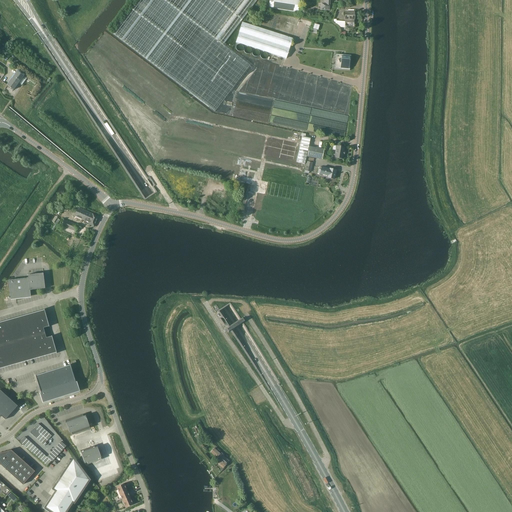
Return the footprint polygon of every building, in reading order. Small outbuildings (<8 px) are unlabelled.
[(250,65),(223,44),(256,0),(257,0),(262,3),(264,0),(138,0),(113,34),(214,112),(250,65)] [(299,0),(269,0),(268,8),(274,9),(298,13),(299,0)] [(321,3),(321,10),(329,10),(329,4),(329,0),(324,0),(325,3),(321,3)] [(345,12),(345,19),(345,23),(354,22),(354,19),(354,12),(345,12)] [(236,42),(281,57),(286,58),(292,38),(242,22),(236,42)] [(104,33),(92,49),(107,61),(173,115),(179,108),(186,99),(104,33)] [(336,54),(334,69),(350,71),(351,55),(336,54)] [(7,85),(13,90),(19,83),(21,85),(22,85),(27,78),(24,76),(17,71),(7,85)] [(251,112),(247,119),(293,126),(293,121),(288,121),(286,113),(292,112),(292,111),(285,110),(286,102),(284,106),(285,102),(282,101),(283,104),(280,103),(279,103),(278,103),(279,101),(276,99),(268,101),(268,103),(267,102),(248,100),(234,102),(241,103),(237,111),(233,111),(232,114),(239,115),(240,109),(242,109),(242,107),(251,112)] [(252,123),(179,108),(173,115),(163,127),(160,143),(165,144),(164,149),(168,150),(167,154),(171,155),(170,160),(175,161),(174,165),(240,179),(240,176),(246,151),(252,123)] [(331,156),(331,159),(334,160),(334,159),(342,160),(342,159),(344,147),(336,146),(333,145),(333,150),(336,150),(335,157),(331,156)] [(307,157),(322,159),(324,149),(309,147),(307,157)] [(305,164),(300,163),(246,151),(240,176),(252,179),(249,191),(301,202),(306,177),(302,176),(305,164)] [(310,172),(313,163),(314,159),(308,157),(308,158),(306,158),(305,163),(306,163),(305,170),(310,172)] [(321,167),(319,167),(317,173),(328,176),(327,177),(334,179),(336,170),(329,169),(321,167)] [(212,187),(210,195),(211,195),(210,199),(223,203),(224,199),(226,200),(228,192),(212,187)] [(98,216),(78,208),(74,216),(85,220),(84,223),(85,223),(85,224),(87,225),(88,224),(94,227),(98,216)] [(58,219),(52,229),(54,231),(60,220),(58,219)] [(78,226),(64,220),(60,229),(74,234),(78,226)] [(43,273),(28,275),(28,278),(8,280),(10,298),(31,296),(30,290),(45,288),(43,273)] [(57,353),(52,336),(51,336),(46,338),(43,328),(49,326),(49,327),(44,309),(44,311),(0,323),(0,367),(56,352),(56,353),(57,353)] [(70,364),(69,364),(70,366),(36,377),(35,375),(43,401),(78,390),(70,364)] [(17,406),(0,390),(0,416),(1,416),(5,420),(17,406)] [(90,428),(86,419),(85,415),(83,416),(82,414),(65,420),(70,433),(71,432),(72,434),(90,428)] [(101,459),(98,450),(97,447),(95,447),(94,446),(80,451),(85,463),(87,463),(87,464),(101,459)] [(211,452),(217,457),(221,453),(214,448),(211,452)] [(0,452),(0,464),(23,485),(35,471),(11,450),(0,452)] [(221,453),(217,457),(219,460),(217,462),(223,468),(229,461),(223,456),(224,455),(221,452),(221,453)] [(51,461),(47,457),(45,455),(40,460),(47,466),(51,461)] [(48,511),(66,511),(88,480),(74,461),(71,466),(69,465),(66,469),(68,470),(43,508),(48,511)] [(116,487),(119,493),(127,490),(124,483),(116,487)] [(130,497),(127,490),(119,493),(122,500),(130,497)] [(133,504),(130,497),(122,500),(125,507),(133,504)]
